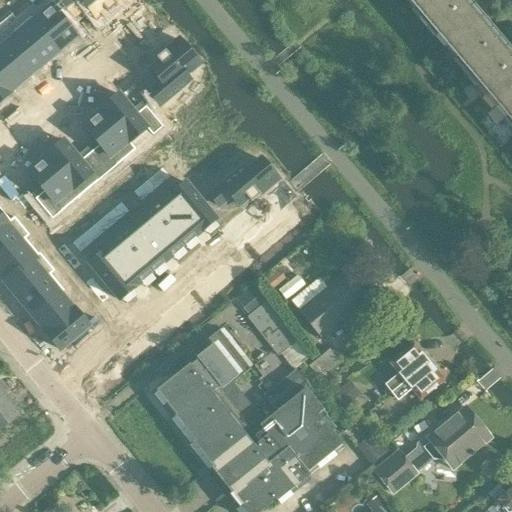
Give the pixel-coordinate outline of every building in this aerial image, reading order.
[(64,0),(62,2),(73,16),(85,5),(95,17),(104,10),(107,14),(123,0),(64,0)] [(407,0),(431,27),(447,47),(448,48),(472,76),(473,77),(497,106),(498,106),(511,123),(511,61),(503,51),(507,47),(498,37),(494,41),(478,21),(482,18),(481,18),(473,8),(471,5),(467,9),(459,0),(407,0)] [(33,21),(58,52),(76,38),(50,7),(33,21)] [(30,17),(12,32),(15,36),(16,35),(42,66),(58,52),(33,21),(30,17)] [(0,48),(0,49),(25,80),(42,66),(16,35),(15,36),(0,48)] [(160,82),(148,92),(159,106),(172,96),(189,81),(185,77),(198,65),(178,41),(156,59),(159,63),(150,70),(160,82)] [(0,48),(0,83),(9,94),(25,80),(0,49),(0,48)] [(0,100),(9,94),(0,83),(0,100)] [(119,95),(101,111),(128,143),(128,142),(145,128),(152,136),(162,128),(145,107),(136,115),(119,95)] [(101,111),(82,126),(99,146),(90,154),(107,174),(135,151),(128,142),(128,143),(101,111)] [(64,141),(45,157),(79,197),(107,174),(90,154),(80,162),(76,157),(64,141)] [(45,157),(27,172),(40,187),(44,192),(35,200),(52,220),(79,197),(45,157)] [(221,186),(209,196),(218,207),(230,197),(239,207),(247,200),(250,203),(277,181),(260,160),(245,173),(242,169),(221,186)] [(162,169),(155,175),(162,184),(169,178),(162,169)] [(155,175),(147,181),(155,190),(162,184),(155,175)] [(147,181),(140,187),(148,196),(155,190),(147,181)] [(184,183),(88,263),(119,301),(215,221),(184,183)] [(140,187),(133,193),(141,202),(148,196),(140,187)] [(24,210),(30,205),(21,194),(15,200),(24,210)] [(121,203),(72,244),(79,253),(129,212),(121,203)] [(41,208),(34,213),(43,223),(49,218),(41,208)] [(0,230),(10,222),(0,209),(0,230)] [(10,222),(0,230),(0,258),(24,239),(28,236),(14,218),(10,222)] [(51,233),(58,228),(49,218),(43,223),(51,233)] [(24,239),(0,258),(0,273),(6,281),(7,281),(38,255),(24,239)] [(66,261),(72,255),(64,245),(57,250),(66,261)] [(6,281),(3,283),(18,300),(49,274),(50,275),(54,272),(39,254),(38,255),(7,281),(6,281)] [(74,271),(80,265),(72,255),(66,261),(74,271)] [(351,269),(298,313),(321,340),(373,296),(351,269)] [(49,274),(18,300),(32,317),(60,294),(64,291),(50,275),(49,274)] [(100,288),(91,278),(85,284),(93,294),(100,288)] [(102,304),(108,299),(100,288),(93,294),(102,304)] [(60,294),(32,317),(46,334),(74,310),(60,294)] [(74,310),(46,334),(60,351),(72,341),(74,343),(87,333),(85,330),(88,328),(74,310)] [(278,415),(267,424),(266,422),(265,423),(267,425),(266,425),(233,384),(251,369),(250,368),(249,369),(220,332),(220,331),(220,330),(191,353),(192,354),(193,353),(198,360),(190,367),(189,365),(155,392),(156,393),(157,393),(175,416),(174,417),(194,442),(192,443),(212,468),(211,469),(231,494),(229,495),(242,511),(260,511),(275,501),(276,503),(308,477),(308,478),(310,477),(309,477),(344,449),(319,417),(327,410),(295,370),(294,371),(295,371),(264,395),(263,396),(278,415)] [(386,386),(392,393),(428,363),(413,344),(389,364),(399,375),(386,386)] [(428,363),(392,393),(397,400),(410,389),(420,401),(443,381),(428,363)] [(0,396),(8,390),(0,381),(0,380),(0,396)] [(8,390),(0,396),(0,430),(20,415),(11,404),(16,400),(8,390)] [(398,453),(375,472),(392,494),(416,474),(416,469),(434,455),(439,455),(451,469),(452,471),(454,469),(457,467),(470,456),(471,457),(474,455),(473,453),(489,440),(478,427),(480,426),(465,408),(420,445),(420,451),(406,462),(398,453)] [(486,511),(511,511),(511,489),(486,511)]
